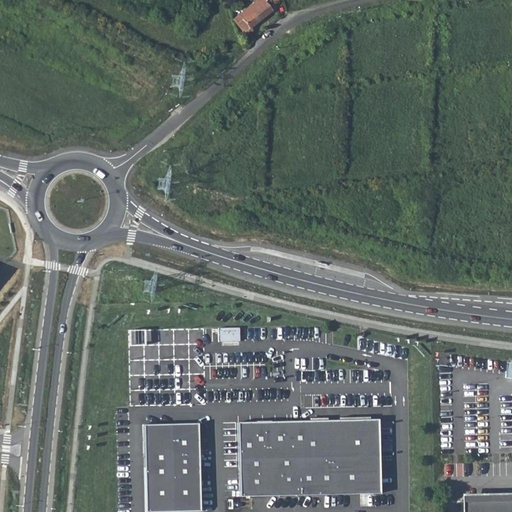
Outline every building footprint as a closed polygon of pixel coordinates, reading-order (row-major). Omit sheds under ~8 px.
[(256,0),(233,20),(246,36),(253,30),(250,27),(275,7),(269,0),(265,0),(256,0)] [(238,327),(217,327),(218,341),(238,340),(238,327)] [(379,417),(237,421),(239,496),(380,493),(379,417)] [(203,511),(201,428),(147,424),(148,511),(203,511)] [(511,511),(511,499),(460,500),(460,511),(511,511)]
